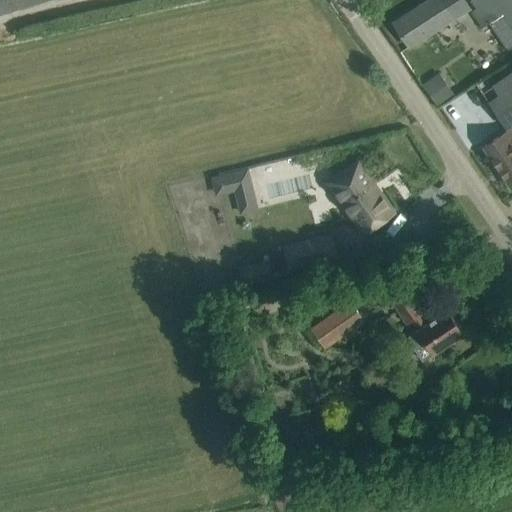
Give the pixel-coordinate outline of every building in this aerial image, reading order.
[(0,0),(0,13),(42,0),(0,0)] [(469,7),(464,0),(426,0),(394,21),(409,45),(469,7)] [(482,27),(487,24),(503,13),(511,25),(511,0),(472,0),(477,8),(472,11),(482,27)] [(431,76),(422,83),(436,103),(446,96),(431,76)] [(511,86),(506,91),(489,102),(506,127),(511,122),(511,86)] [(511,134),(509,129),(501,134),(484,145),(511,186),(511,134)] [(358,159),(334,176),(349,197),(345,201),(365,230),(391,212),(388,207),(390,206),(380,192),(378,193),(372,185),(375,183),(358,159)] [(323,238),(286,246),(290,266),(327,258),(334,256),(329,236),(323,238)] [(407,290),(392,300),(408,323),(412,321),(417,328),(406,336),(422,360),(463,332),(447,309),(427,322),(421,314),(422,312),(407,290)] [(224,304),(227,315),(259,308),(256,297),(224,304)] [(312,326),(326,347),(366,319),(351,299),(312,326)] [(304,429),(305,441),(316,439),(315,428),(304,429)]
